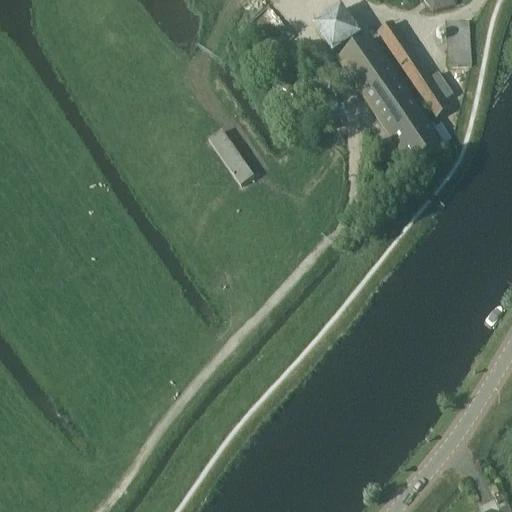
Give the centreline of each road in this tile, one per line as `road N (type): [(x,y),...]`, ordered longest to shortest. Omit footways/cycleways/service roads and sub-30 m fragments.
road 1 (tertiary): [(395,511),(470,418),(511,347)]
road 2 (track): [(477,0),(465,13),(432,23),(333,0)]
